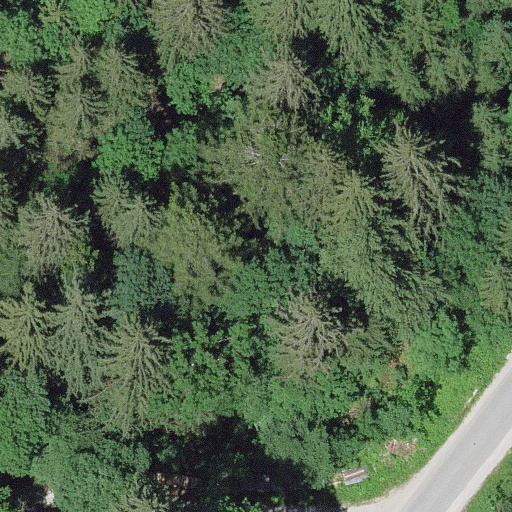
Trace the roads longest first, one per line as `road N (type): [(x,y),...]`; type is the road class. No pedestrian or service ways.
road 1 (track): [(0,505),(76,499),(193,511)]
road 2 (unclassified): [(511,392),(423,511)]
